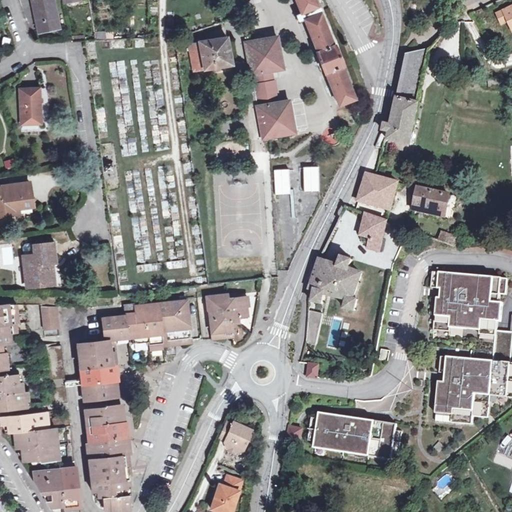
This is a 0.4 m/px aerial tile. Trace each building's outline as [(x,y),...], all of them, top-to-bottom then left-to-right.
[(32,0),(39,32),(60,28),(53,0),(32,0)] [(319,6),(316,0),(296,0),(302,12),(319,6)] [(502,23),(509,20),(511,26),(511,7),(498,14),(502,23)] [(305,19),(318,52),(317,52),(325,73),(327,72),(339,104),(355,98),(343,66),(344,65),(335,44),(334,45),(321,13),(305,19)] [(227,36),(189,43),(193,69),(232,63),(227,36)] [(252,74),(275,70),(284,68),(278,36),(246,41),(252,74)] [(411,145),(420,103),(418,102),(430,49),(408,54),(405,65),(392,125),(385,123),(384,131),(390,132),(388,140),(411,145)] [(252,74),(257,106),(280,102),(275,70),(252,74)] [(503,78),(488,79),(489,88),(504,87),(503,78)] [(21,124),(42,123),(40,88),(20,88),(21,124)] [(290,100),(280,102),(257,106),(263,139),(296,132),(290,100)] [(289,193),(289,168),(273,168),(273,194),(289,193)] [(400,182),(375,176),(367,174),(360,200),(392,210),(400,182)] [(3,188),(0,187),(0,214),(19,212),(18,206),(32,203),(29,182),(3,186),(3,188)] [(450,195),(419,187),(418,191),(415,204),(423,206),(422,211),(444,217),(450,195)] [(381,251),(389,221),(386,220),(367,214),(361,235),(371,238),(369,248),(381,251)] [(445,241),(459,247),(462,238),(448,233),(445,241)] [(24,255),(27,285),(51,283),(49,262),(55,261),(53,243),(34,245),(35,254),(24,255)] [(313,281),(310,289),(315,291),(313,301),(323,304),(325,293),(348,299),(345,309),(355,311),(359,300),(355,299),(363,273),(350,269),(354,259),(343,255),(339,264),(320,259),(316,270),(313,281)] [(481,335),(497,337),(497,331),(500,295),(506,296),(508,279),(440,273),(438,289),(441,289),(441,298),(437,298),(435,331),(451,332),(451,328),(481,331),(481,335)] [(210,298),(211,312),(210,314),(213,337),(233,335),(232,323),(239,322),(239,316),(247,315),(247,305),(248,305),(247,295),(236,297),(236,293),(210,297),(210,298)] [(187,299),(159,302),(164,341),(180,339),(181,343),(192,342),(187,299)] [(164,341),(159,302),(135,305),(136,312),(125,313),(125,315),(128,337),(131,337),(133,344),(149,342),(149,347),(164,345),(164,341)] [(0,368),(8,367),(6,352),(3,352),(2,334),(29,331),(29,318),(28,318),(28,311),(27,311),(27,304),(8,303),(0,304),(0,368)] [(124,304),(125,313),(136,312),(135,305),(135,303),(124,304)] [(60,328),(57,306),(42,306),(45,329),(60,328)] [(310,325),(309,343),(316,344),(319,312),(310,312),(309,324),(310,325)] [(128,337),(125,315),(102,317),(105,340),(111,339),(128,337)] [(60,335),(60,328),(45,329),(45,337),(60,335)] [(511,352),(511,332),(497,331),(497,337),(494,361),(511,363),(511,352)] [(78,343),(79,359),(111,356),(110,352),(113,351),(111,339),(105,340),(78,343)] [(63,361),(61,343),(45,345),(47,363),(63,361)] [(80,367),(112,364),(111,356),(79,359),(80,367)] [(511,396),(511,362),(511,363),(494,361),(447,357),(446,374),(445,382),(439,382),(436,422),(473,425),(474,417),(489,418),(490,395),(511,396)] [(47,363),(48,371),(64,370),(63,361),(47,363)] [(321,364),(309,363),(308,377),(319,378),(321,364)] [(114,380),(112,364),(80,367),(82,384),(114,380)] [(49,380),(65,378),(64,370),(48,371),(49,380)] [(0,410),(25,407),(22,381),(15,382),(14,374),(0,375),(0,410)] [(49,380),(50,387),(66,386),(65,378),(49,380)] [(114,380),(82,384),(84,400),(116,396),(114,380)] [(68,402),(66,386),(50,387),(52,404),(68,402)] [(87,425),(121,422),(119,405),(85,408),(87,425)] [(8,432),(18,431),(52,427),(51,418),(50,410),(3,416),(4,425),(7,424),(8,432)] [(394,459),(399,424),(322,412),(316,447),(394,459)] [(51,418),(52,427),(71,425),(70,416),(51,418)] [(232,420),(230,425),(224,440),(227,448),(234,451),(242,448),(244,442),(250,439),(248,434),(250,428),(232,420)] [(87,425),(88,433),(124,430),(123,421),(121,422),(87,425)] [(224,423),(218,437),(224,440),(230,425),(224,423)] [(52,427),(18,431),(19,447),(23,447),(24,460),(37,458),(38,461),(56,459),(56,463),(59,462),(75,461),(71,425),(52,427)] [(302,429),(289,426),(285,446),(299,449),(302,429)] [(89,442),(125,437),(124,430),(88,433),(89,442)] [(89,442),(90,450),(126,446),(125,437),(89,442)] [(91,458),(125,454),(127,453),(126,446),(90,450),(91,458)] [(94,483),(124,479),(126,479),(125,470),(127,470),(125,454),(91,458),(94,483)] [(59,462),(59,467),(63,504),(64,511),(80,511),(75,461),(59,462)] [(34,479),(35,481),(41,490),(45,490),(47,500),(50,505),(62,504),(63,504),(59,467),(33,470),(34,479)] [(223,485),(218,483),(210,508),(221,511),(230,511),(240,479),(226,475),(223,485)] [(124,479),(94,483),(95,491),(102,490),(104,506),(126,504),(124,479)]
